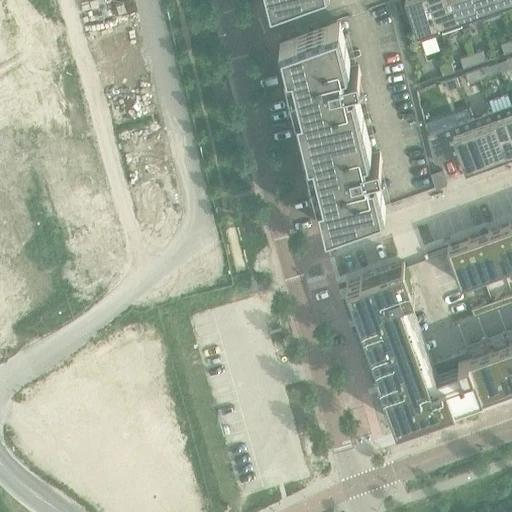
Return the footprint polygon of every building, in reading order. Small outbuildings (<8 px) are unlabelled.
[(55,0),(1,0),(8,22),(58,8),(55,0)] [(429,0),(405,0),(420,41),(441,33),(429,0)] [(452,0),(429,0),(441,33),(462,26),(459,18),(452,0)] [(478,12),(479,11),(475,0),(452,0),(459,18),(478,12)] [(475,0),(479,11),(478,12),(481,20),(504,12),(501,4),(500,4),(498,0),(475,0)] [(340,65),(350,62),(340,19),(280,41),(286,65),(285,65),(289,78),(294,77),(299,96),(293,97),(297,111),(302,131),(364,116),(356,83),(345,86),(344,81),(361,77),(358,65),(341,69),(340,65)] [(63,36),(16,49),(24,76),(27,76),(70,64),(69,61),(72,60),(66,38),(63,39),(63,36)] [(511,40),(501,44),(504,54),(511,50),(511,40)] [(472,55),(475,64),(486,60),(483,51),(472,55)] [(472,55),(460,59),(464,68),(475,64),(472,55)] [(454,71),(451,62),(439,66),(443,75),(454,71)] [(70,64),(27,76),(33,99),(79,87),(73,63),(70,64)] [(477,69),(480,79),(491,75),(488,65),(477,69)] [(477,69),(465,73),(469,83),(480,79),(477,69)] [(456,77),(445,81),(448,90),(460,86),(456,77)] [(511,103),(508,93),(488,100),(492,111),(507,154),(511,152),(511,103)] [(492,111),(471,119),(487,161),(507,154),(492,111)] [(362,152),(372,149),(364,116),(302,131),(307,152),(310,165),(316,164),(320,183),(315,184),(318,198),(326,228),(386,206),(377,170),(367,173),(365,168),(382,164),(380,152),(363,156),(362,152)] [(435,163),(460,154),(466,169),(487,161),(471,119),(427,135),(432,153),(435,163)] [(442,170),(431,174),(436,189),(447,185),(442,170)] [(490,230),(489,231),(503,268),(505,273),(507,280),(511,278),(511,230),(509,223),(508,224),(490,230)] [(470,238),(469,238),(483,276),(481,276),(483,281),(505,273),(503,268),(489,231),(488,231),(470,238)] [(467,239),(445,247),(459,285),(480,277),(467,239)] [(348,282),(346,283),(347,285),(351,297),(352,299),(356,311),(357,313),(361,324),(362,327),(366,338),(367,341),(371,352),(372,355),(376,366),(377,369),(382,382),(383,385),(387,396),(388,399),(392,410),(393,413),(396,422),(397,424),(400,423),(411,419),(414,418),(425,414),(427,413),(439,409),(441,408),(453,404),(455,403),(467,399),(469,398),(481,394),(483,393),(469,356),(459,359),(457,353),(440,359),(426,364),(424,361),(402,299),(401,297),(415,292),(406,267),(404,262),(402,263),(390,267),(388,268),(376,272),(374,273),(362,277),(360,278),(348,282)] [(511,301),(511,293),(500,298),(503,305),(511,301)] [(483,304),(471,308),(474,316),(483,312),(486,311),(483,304)] [(511,346),(510,341),(490,348),(504,386),(511,382),(511,346)] [(490,348),(469,356),(483,393),(484,393),(502,386),(504,386),(490,348)]
